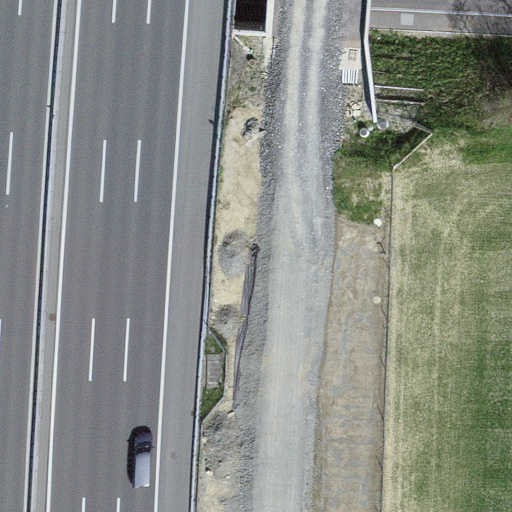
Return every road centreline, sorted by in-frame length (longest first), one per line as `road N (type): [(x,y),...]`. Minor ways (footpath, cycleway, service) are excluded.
road 1 (primary): [(326,0),(289,511)]
road 2 (motorway): [(103,511),(132,0)]
